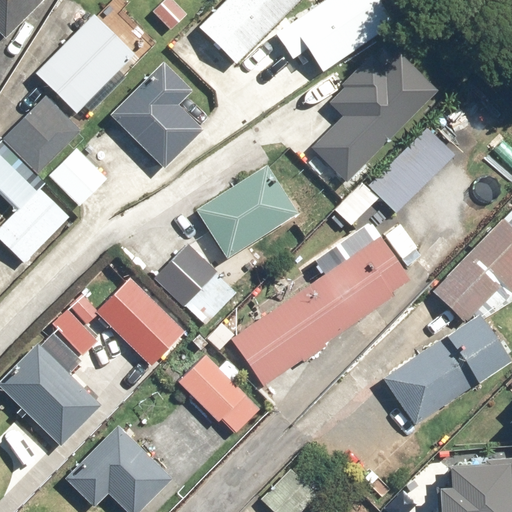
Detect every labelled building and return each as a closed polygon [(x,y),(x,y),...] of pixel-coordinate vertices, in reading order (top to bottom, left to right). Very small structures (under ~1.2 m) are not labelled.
[(0,0),(0,34),(2,37),(36,0),(0,0)] [(176,0),(161,0),(151,12),(171,31),(189,12),(176,0)] [(227,0),(205,22),(240,56),(296,0),(227,0)] [(378,0),(323,0),(275,32),(308,81),(394,23),(378,0)] [(44,74),(79,109),(134,53),(99,19),(44,74)] [(345,108),(311,143),(346,177),(433,87),(398,53),(386,66),(369,50),(328,92),(345,108)] [(159,58),(108,112),(166,167),(205,125),(179,101),(191,88),(159,58)] [(0,136),(35,171),(78,128),(42,93),(0,136)] [(50,175),(79,204),(105,178),(76,149),(50,175)] [(299,211),(267,162),(196,207),(228,257),(299,211)] [(334,205),(350,224),(378,199),(362,180),(334,205)] [(68,216),(40,188),(0,227),(0,239),(21,261),(68,216)] [(511,224),(503,216),(432,291),(462,320),(501,281),(511,291),(511,224)] [(414,282),(380,234),(233,336),(266,384),(414,282)] [(238,289),(186,240),(153,275),(204,324),(238,289)] [(187,329),(130,275),(96,310),(153,364),(187,329)] [(511,359),(511,358),(479,311),(383,376),(417,424),(511,359)] [(102,402),(38,340),(0,379),(0,386),(61,445),(102,402)] [(261,407),(206,352),(177,381),(232,435),(261,407)] [(146,452),(116,424),(65,476),(94,505),(107,492),(127,511),(138,511),(172,478),(146,452)] [(439,486),(441,511),(511,511),(511,451),(484,453),(484,459),(447,461),(449,485),(439,486)] [(292,466),(259,496),(273,511),(299,511),(319,495),(292,466)]
